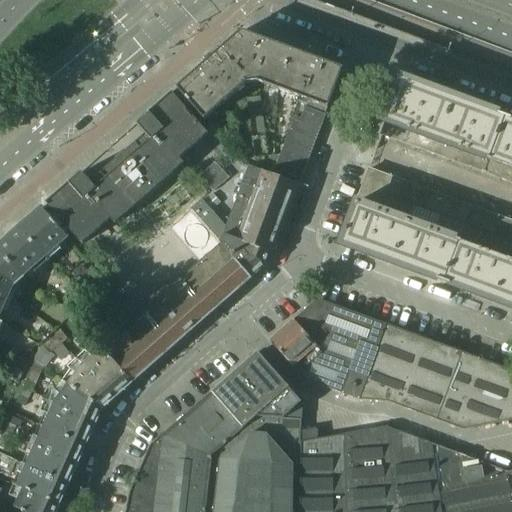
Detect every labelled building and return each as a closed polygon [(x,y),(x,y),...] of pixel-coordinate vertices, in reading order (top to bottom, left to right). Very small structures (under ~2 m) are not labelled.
[(294,52),(266,42),(241,32),(220,51),(247,77),(246,87),(249,84),(259,84),(279,91),(294,52)] [(247,77),(220,51),(176,89),(206,123),(246,87),(247,77)] [(342,70),(294,52),(279,91),(327,109),(342,70)] [(381,135),(435,155),(455,99),(402,79),(381,135)] [(92,182),(82,172),(46,204),(82,244),(110,219),(114,224),(184,164),(180,160),(209,134),(172,93),(136,124),(145,135),(124,154),(121,152),(111,161),(113,164),(92,182)] [(259,97),(246,99),(249,120),(255,119),(257,135),(263,134),(259,97)] [(484,173),(505,118),(455,99),(435,155),(484,173)] [(325,115),(304,108),(300,120),(320,127),(325,115)] [(511,120),(505,118),(484,173),(511,183),(511,120)] [(320,127),(300,120),(295,119),(291,130),(316,139),(320,127)] [(316,139),(291,130),(286,142),(311,151),(316,139)] [(311,151),(286,142),(282,153),(307,162),(311,151)] [(307,162),(282,153),(278,164),(303,174),(307,162)] [(303,174),(278,164),(274,176),(299,185),(303,174)] [(214,165),(198,179),(212,194),(227,180),(214,165)] [(250,167),(226,227),(219,244),(221,245),(250,279),(264,266),(269,254),(272,256),(299,185),(274,176),(250,167)] [(341,245),(392,264),(419,189),(368,170),(341,245)] [(419,189),(392,264),(443,283),(471,208),(419,189)] [(203,200),(191,211),(219,244),(226,227),(203,200)] [(69,240),(41,208),(19,227),(48,260),(69,240)] [(511,254),(511,223),(471,208),(443,283),(495,301),(511,254)] [(48,260),(19,227),(0,244),(0,251),(25,280),(48,260)] [(150,306),(102,349),(132,383),(250,279),(221,245),(201,262),(170,289),(164,283),(146,299),(149,303),(148,304),(150,306)] [(25,280),(0,251),(0,288),(12,294),(14,290),(25,280)] [(511,254),(495,301),(511,307),(511,254)] [(0,319),(12,294),(0,288),(0,319)] [(387,326),(318,300),(317,300),(294,320),(312,340),(323,329),(360,343),(378,349),(387,326)] [(292,369),(317,346),(312,340),(294,320),(269,342),(292,369)] [(425,340),(387,326),(378,349),(368,377),(359,401),(387,402),(400,407),(425,340)] [(74,335),(68,327),(63,331),(70,339),(74,335)] [(317,346),(292,369),(302,380),(319,386),(323,373),(346,381),(350,371),(360,343),(323,329),(312,340),(317,346)] [(70,339),(63,331),(59,335),(66,342),(70,339)] [(66,342),(59,335),(56,338),(62,345),(66,342)] [(62,345),(56,338),(51,342),(58,349),(62,345)] [(455,428),(480,360),(425,340),(400,407),(455,428)] [(58,349),(51,342),(47,346),(53,353),(58,349)] [(360,343),(350,371),(368,377),(378,349),(360,343)] [(53,353),(47,346),(42,350),(40,348),(32,361),(35,363),(28,379),(36,383),(43,367),(45,369),(54,357),(51,355),(53,353)] [(132,383),(102,349),(99,346),(79,364),(100,380),(115,398),(132,383)] [(20,347),(16,356),(20,358),(22,354),(24,349),(20,347)] [(255,418),(289,389),(257,353),(209,395),(242,430),(255,418)] [(11,380),(18,363),(20,358),(16,356),(11,365),(12,366),(7,378),(11,380)] [(27,361),(20,358),(18,363),(24,366),(27,361)] [(511,371),(480,360),(455,428),(463,431),(511,420),(511,371)] [(17,382),(24,366),(18,363),(11,380),(17,382)] [(100,380),(79,364),(73,369),(63,382),(102,409),(115,398),(100,380)] [(350,371),(346,381),(341,394),(359,401),(368,377),(350,371)] [(323,373),(319,386),(341,394),(346,381),(323,373)] [(102,409),(63,382),(55,394),(50,404),(74,418),(94,427),(101,410),(102,409)] [(34,387),(26,384),(24,389),(32,392),(34,387)] [(205,511),(213,456),(242,430),(209,395),(150,446),(129,493),(125,511),(205,511)] [(28,401),(20,398),(17,403),(25,407),(28,401)] [(85,446),(94,427),(74,418),(50,404),(40,426),(85,446)] [(299,511),(300,433),(300,421),(255,418),(242,430),(213,456),(205,511),(299,511)] [(18,422),(10,419),(8,424),(16,428),(18,422)] [(16,428),(8,424),(6,429),(14,433),(16,428)] [(76,466),(85,446),(40,426),(31,446),(76,466)] [(393,511),(386,428),(344,435),(347,511),(393,511)] [(441,511),(432,445),(386,428),(393,511),(441,511)] [(14,433),(6,429),(3,434),(11,438),(14,433)] [(316,430),(300,433),(299,511),(347,511),(344,435),(317,439),(316,430)] [(9,442),(1,439),(0,441),(0,443),(7,447),(9,442)] [(511,511),(511,471),(506,472),(432,445),(441,511),(511,511)] [(67,486),(76,466),(31,446),(23,465),(67,486)] [(67,486),(23,465),(0,455),(0,473),(9,478),(16,481),(15,485),(59,505),(67,486)] [(55,511),(59,505),(15,485),(9,496),(18,501),(15,509),(22,511),(55,511)]
